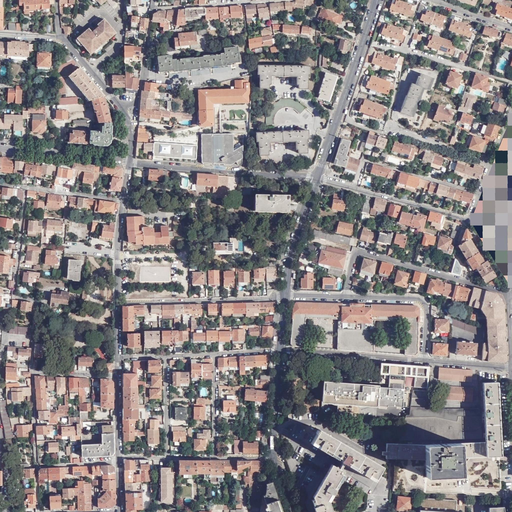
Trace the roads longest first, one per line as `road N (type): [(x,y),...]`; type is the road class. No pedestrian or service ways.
road 1 (residential): [(510,292),(358,252),(345,296)]
road 2 (residential): [(317,177),(127,163)]
road 3 (tertiary): [(317,177),(376,0)]
road 4 (residential): [(285,295),(116,303)]
road 5 (residential): [(279,351),(423,361)]
road 6 (residential): [(423,361),(426,308),(418,300),(345,296)]
road 7 (residential): [(0,147),(127,163)]
road 8 (tertiary): [(285,295),(292,245),(317,177)]
road 9 (residential): [(0,184),(121,201)]
